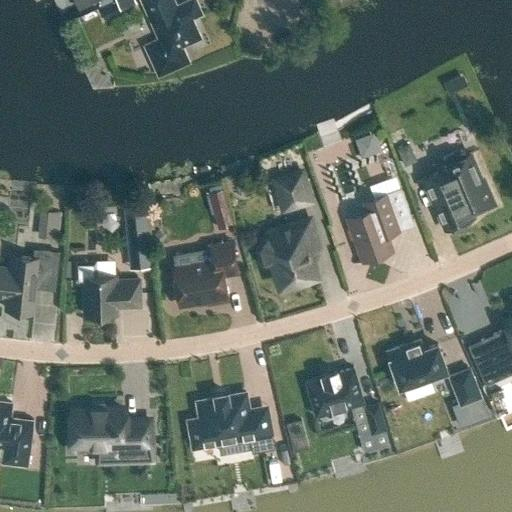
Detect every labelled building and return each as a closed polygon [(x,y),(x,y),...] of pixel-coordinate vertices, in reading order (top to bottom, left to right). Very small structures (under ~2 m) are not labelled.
[(132,0),(99,0),(93,2),(97,15),(134,4),(132,0)] [(201,37),(192,16),(199,13),(193,0),(192,0),(175,8),(171,0),(141,0),(156,33),(158,32),(161,38),(145,45),(156,69),(166,73),(189,62),(182,46),(201,37)] [(480,210),(488,206),(492,197),(484,179),(481,181),(469,153),(466,154),(464,152),(462,153),(461,150),(443,158),(444,160),(442,161),(443,164),(440,166),(442,170),(423,178),(445,228),(473,216),(470,210),(475,208),(480,210)] [(270,177),(281,213),(315,203),(304,167),(270,177)] [(366,211),(347,218),(362,260),(393,249),(387,234),(413,224),(400,188),(363,202),(366,211)] [(224,192),(209,196),(219,231),(233,227),(224,192)] [(123,206),(126,266),(148,265),(144,204),(123,206)] [(60,241),(62,216),(42,214),(39,238),(60,241)] [(263,243),(261,248),(265,259),(269,262),(274,260),(278,275),(287,280),(300,276),(301,279),(317,274),(310,251),(313,250),(316,246),(308,221),(281,229),(276,239),(263,243)] [(212,260),(172,268),(179,303),(208,298),(208,302),(228,299),(223,274),(238,271),(232,241),(210,245),(212,260)] [(7,308),(33,311),(36,286),(54,288),(58,252),(36,249),(35,258),(17,256),(15,270),(0,268),(0,294),(8,295),(7,308)] [(115,275),(97,275),(97,259),(74,260),(75,282),(84,282),(85,314),(116,313),(116,306),(140,305),(139,279),(115,279),(115,275)] [(490,361),(478,366),(486,383),(507,374),(500,358),(511,352),(511,315),(504,319),(509,330),(502,334),(501,330),(481,340),(490,361)] [(419,339),(388,350),(400,386),(446,370),(437,343),(423,348),(419,339)] [(322,375),(306,380),(316,415),(364,401),(353,366),(337,371),(337,369),(322,373),(322,375)] [(469,368),(450,376),(461,403),(480,395),(469,368)] [(200,417),(189,419),(193,447),(218,442),(217,437),(248,432),(251,448),(252,452),(275,448),(268,412),(250,415),(249,409),(246,392),(228,395),(228,391),(214,394),(215,397),(197,400),(200,417)] [(2,462),(28,465),(34,420),(10,417),(12,402),(0,400),(0,445),(4,446),(2,462)] [(378,402),(365,406),(372,432),(386,428),(378,402)] [(124,420),(123,407),(74,409),(75,427),(71,427),(71,449),(76,449),(76,452),(93,451),(93,449),(97,449),(97,446),(123,445),(123,459),(144,458),(144,446),(151,446),(150,420),(124,420)] [(302,418),(288,421),(292,447),(307,444),(302,418)]
